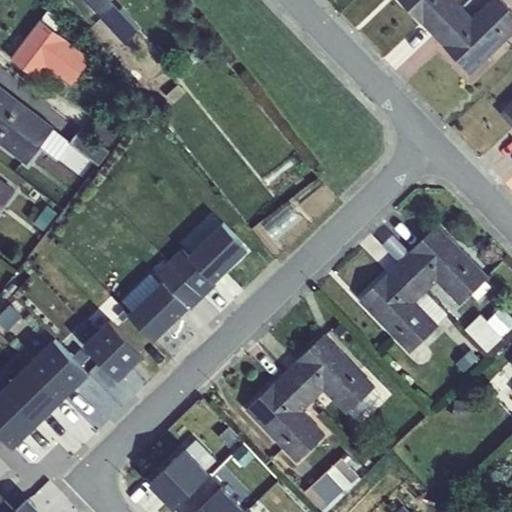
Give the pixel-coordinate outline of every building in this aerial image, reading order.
[(86,0),(103,17),(115,6),(109,0),(86,0)] [(400,0),(434,35),(463,6),(456,0),(400,0)] [(463,6),(434,35),(471,73),(511,33),(511,11),(501,0),(489,0),(473,16),(463,6)] [(49,8),(41,18),(56,30),(64,18),(49,8)] [(71,83),(91,57),(56,30),(41,18),(11,57),(38,77),(47,66),(71,83)] [(0,141),(28,163),(40,146),(53,128),(54,127),(0,84),(0,141)] [(167,95),(174,102),(186,91),(179,84),(167,95)] [(58,160),(71,142),(53,128),(40,146),(58,160)] [(81,128),(71,142),(99,163),(109,150),(81,128)] [(0,177),(0,209),(16,189),(0,177)] [(46,204),(33,222),(43,230),(57,213),(46,204)] [(221,218),(174,263),(205,294),(217,282),(214,278),(248,246),(221,218)] [(397,263),(426,291),(427,290),(437,280),(461,304),(489,275),(438,223),(397,263)] [(191,307),(205,294),(174,263),(125,310),(153,338),(188,304),(191,307)] [(426,291),(397,263),(359,299),(410,352),(439,324),(417,301),(426,291)] [(426,291),(417,301),(439,324),(450,314),(427,290),(426,291)] [(480,312),(465,327),(487,350),(503,334),(480,312)] [(110,317),(95,331),(131,367),(145,353),(110,317)] [(118,379),(131,367),(95,331),(83,343),(118,379)] [(286,370),(315,399),(324,389),(334,400),(347,413),(376,385),(324,333),(286,370)] [(53,340),(31,361),(66,394),(87,374),(53,340)] [(31,361),(4,387),(38,421),(66,394),(31,361)] [(314,399),(315,399),(286,370),(246,409),(299,462),(325,432),(303,410),(314,399)] [(4,387),(0,390),(0,434),(12,447),(38,421),(4,387)] [(314,399),(325,410),(334,400),(324,389),(315,399),(314,399)] [(152,485),(175,510),(209,476),(185,451),(152,485)] [(347,451),(305,490),(324,511),(361,476),(355,470),(360,465),(347,451)] [(511,498),(511,478),(502,491),(511,498)] [(243,511),(244,511),(223,488),(197,511),(243,511)] [(0,493),(0,511),(16,511),(17,511),(0,493)] [(17,511),(16,511),(44,511),(31,498),(17,511)]
